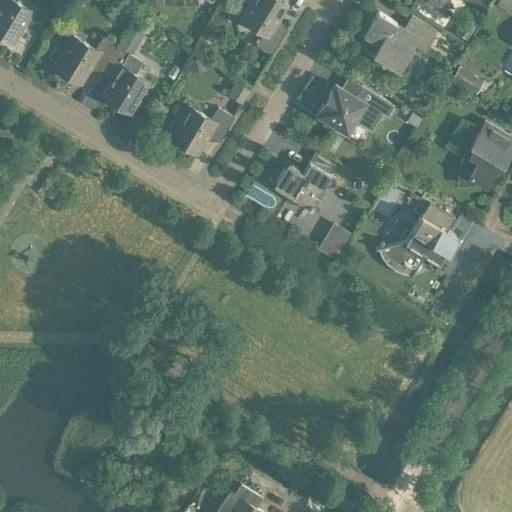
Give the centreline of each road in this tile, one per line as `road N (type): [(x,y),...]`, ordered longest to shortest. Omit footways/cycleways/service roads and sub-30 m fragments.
road 1 (residential): [(0,79),(192,192),(212,195),(228,183),(339,0)]
road 2 (unclassified): [(395,511),(511,330)]
